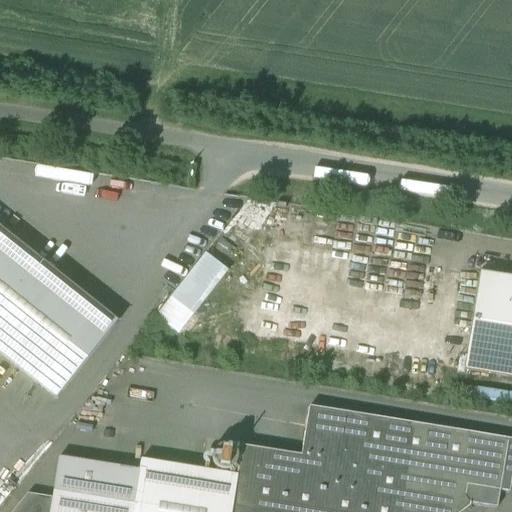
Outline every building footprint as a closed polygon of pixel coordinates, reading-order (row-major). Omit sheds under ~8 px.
[(117,324),(0,231),(0,355),(56,400),(117,324)] [(205,255),(155,317),(177,335),(227,272),(205,255)] [(511,279),(480,274),(465,371),(511,378),(511,279)] [(139,471),(132,511),(456,511),(463,506),(497,509),(499,492),(508,493),(511,477),(511,440),(508,440),(310,407),(302,456),(242,446),(237,476),(140,461),(139,471)] [(237,464),(238,459),(237,454),(234,450),(230,447),(225,446),(220,447),(216,450),(213,454),(212,459),(213,464),(216,468),(220,471),(225,472),(230,470),(234,468),(237,464)] [(112,511),(119,468),(59,459),(53,493),(49,511),(112,511)] [(132,511),(139,471),(119,468),(112,511),(132,511)] [(32,490),(15,511),(49,511),(53,493),(32,490)]
